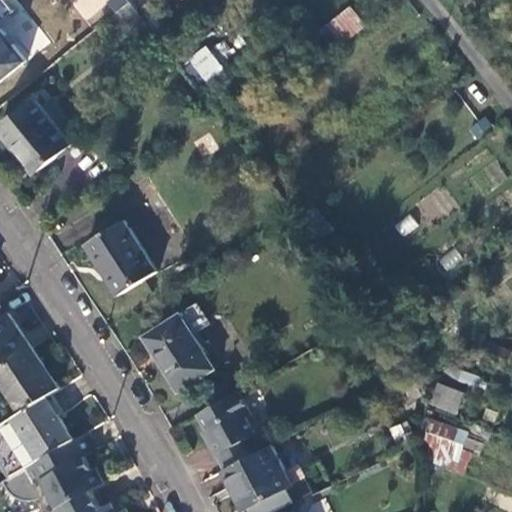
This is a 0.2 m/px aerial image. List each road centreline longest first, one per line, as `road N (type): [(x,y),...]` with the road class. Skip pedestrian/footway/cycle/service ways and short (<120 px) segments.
road 1 (residential): [(0,221),(195,511)]
road 2 (unclassified): [(511,99),(429,0)]
